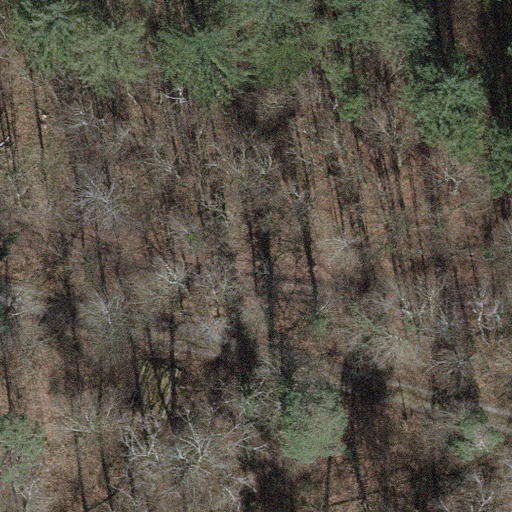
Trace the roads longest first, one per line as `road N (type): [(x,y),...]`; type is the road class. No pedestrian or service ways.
road 1 (track): [(0,292),(511,421)]
road 2 (track): [(0,230),(202,280),(511,293)]
